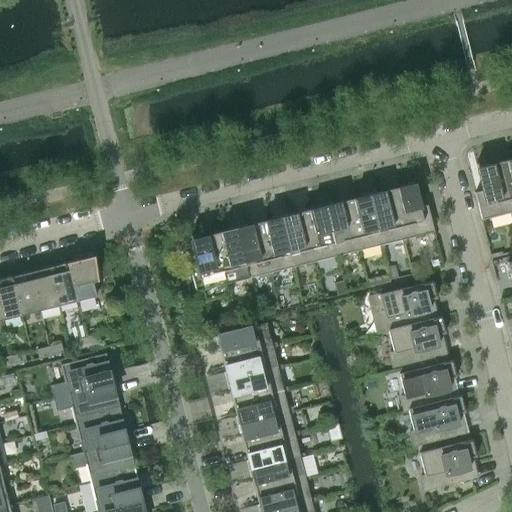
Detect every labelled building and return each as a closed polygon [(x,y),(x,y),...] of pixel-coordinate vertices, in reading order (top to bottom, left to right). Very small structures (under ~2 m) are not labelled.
[(511,158),(499,162),(511,212),(511,211),(511,158)] [(482,191),(474,193),(481,220),(510,213),(511,217),(511,216),(511,211),(511,212),(499,162),(476,167),(482,191)] [(413,183),(390,189),(403,239),(405,239),(433,232),(427,205),(419,207),(413,183)] [(390,189),(368,195),(381,245),(383,244),(401,240),(402,244),(406,243),(405,239),(403,239),(390,189)] [(368,195),(346,200),(359,250),(361,250),(379,245),(380,250),(384,249),(383,244),(381,245),(368,195)] [(346,200),(324,206),(336,256),(339,255),(356,251),(358,255),(362,254),(361,250),(359,250),(346,200)] [(324,206),(302,211),(314,262),(316,261),(334,256),(335,261),(340,260),(339,255),(336,256),(324,206)] [(302,211),(280,217),(292,267),(294,267),(312,262),(313,267),(318,266),(316,261),(314,262),(302,211)] [(280,217),(258,222),(270,273),(272,272),(290,268),(291,272),(295,271),(294,267),(292,267),(280,217)] [(258,222),(235,228),(248,278),(250,278),(268,273),(269,278),(273,277),(272,272),(270,273),(258,222)] [(235,228),(213,233),(226,284),(228,283),(246,279),(247,283),(251,282),(250,278),(248,278),(235,228)] [(229,288),(228,283),(226,284),(213,233),(191,239),(196,263),(189,265),(195,291),(224,284),(225,289),(229,288)] [(93,256),(66,263),(76,302),(95,297),(92,283),(97,281),(93,256)] [(418,261),(409,264),(412,275),(421,272),(418,261)] [(102,277),(110,275),(107,262),(99,264),(102,277)] [(66,263),(47,267),(57,306),(76,302),(66,263)] [(394,266),(386,267),(390,280),(398,278),(394,266)] [(47,267),(29,272),(39,311),(57,306),(47,267)] [(29,272),(10,277),(20,315),(39,311),(29,272)] [(10,277),(0,279),(0,313),(2,320),(20,315),(10,277)] [(435,318),(432,305),(428,306),(427,300),(436,298),(431,281),(367,297),(373,321),(376,333),(388,330),(388,329),(435,318)] [(444,352),(441,340),(437,341),(435,335),(445,333),(440,316),(435,318),(388,329),(388,330),(393,352),(389,353),(392,367),(445,354),(444,352)] [(266,323),(216,335),(221,358),(272,346),(271,343),(266,323)] [(97,334),(85,337),(87,346),(100,343),(97,334)] [(73,340),(75,349),(87,346),(85,337),(73,340)] [(272,346),(221,358),(227,380),(277,368),(277,366),(272,348),(277,347),(276,342),(271,343),(272,346)] [(60,344),(48,347),(50,356),(62,353),(60,344)] [(36,350),(38,359),(50,356),(48,347),(36,350)] [(23,353),(11,356),(13,365),(25,362),(23,353)] [(49,386),(52,399),(110,384),(107,373),(110,373),(105,353),(59,365),(64,382),(49,386)] [(0,358),(0,364),(1,368),(13,365),(11,356),(0,358)] [(455,397),(452,384),(448,385),(446,379),(456,377),(451,360),(399,373),(404,396),(400,397),(403,411),(408,409),(408,408),(455,397)] [(277,368),(227,380),(232,402),(283,390),(282,388),(278,370),(282,369),(281,364),(277,366),(277,368)] [(110,384),(52,399),(55,411),(70,408),(74,424),(120,413),(115,394),(113,395),(110,384)] [(283,390),(232,402),(238,425),(288,412),(288,410),(283,392),(288,391),(287,387),(282,388),(283,390)] [(20,389),(11,391),(13,397),(21,395),(20,389)] [(460,395),(455,397),(408,408),(408,409),(413,431),(409,432),(412,446),(465,433),(464,431),(464,432),(460,419),(457,420),(455,415),(464,412),(460,395)] [(293,432),(289,414),(293,413),(292,409),(288,410),(288,412),(238,425),(243,447),(294,434),(293,432)] [(74,424),(81,452),(82,453),(125,442),(122,432),(124,431),(120,413),(74,424)] [(45,431),(33,434),(34,440),(47,437),(45,431)] [(294,434),(243,447),(249,469),(299,456),(299,454),(294,436),(299,435),(298,431),(293,432),(294,434)] [(420,477),(423,490),(476,477),(475,476),(472,464),(468,464),(466,459),(475,457),(471,440),(419,453),(424,476),(420,477)] [(82,453),(81,452),(67,456),(70,469),(85,466),(89,482),(134,471),(130,452),(127,453),(125,442),(82,453)] [(299,456),(249,469),(254,491),(305,478),(304,476),(300,458),(304,457),(303,453),(299,454),(299,456)] [(134,471),(89,482),(96,511),(97,511),(139,501),(137,490),(139,490),(134,471)] [(305,478),(254,491),(259,511),(263,511),(310,500),(310,498),(305,480),(310,479),(309,475),(304,476),(305,478)] [(3,485),(0,486),(0,507),(8,505),(3,485)] [(47,496),(36,498),(37,505),(48,502),(47,496)] [(310,500),(263,511),(313,511),(311,502),(315,501),(314,497),(310,498),(310,500)] [(139,501),(97,511),(144,511),(142,511),(139,501)]
